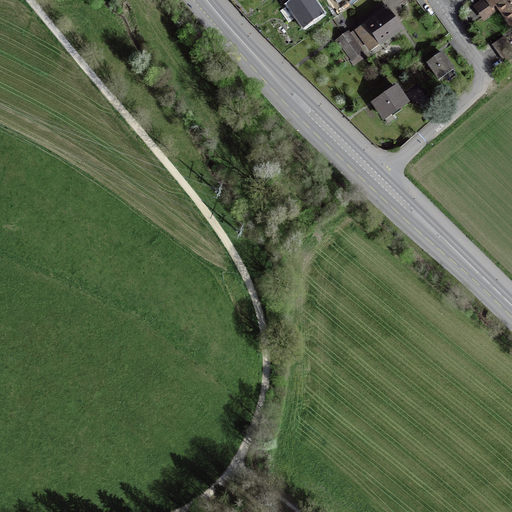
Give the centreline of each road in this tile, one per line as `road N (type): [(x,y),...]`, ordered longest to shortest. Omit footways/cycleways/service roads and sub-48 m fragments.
road 1 (track): [(28,0),(203,209),(246,276),(264,335),(266,378),(237,460)]
road 2 (primary): [(205,0),(378,178)]
road 3 (residential): [(378,178),(476,84),(479,70),(442,14)]
road 4 (primary): [(378,178),(511,309)]
